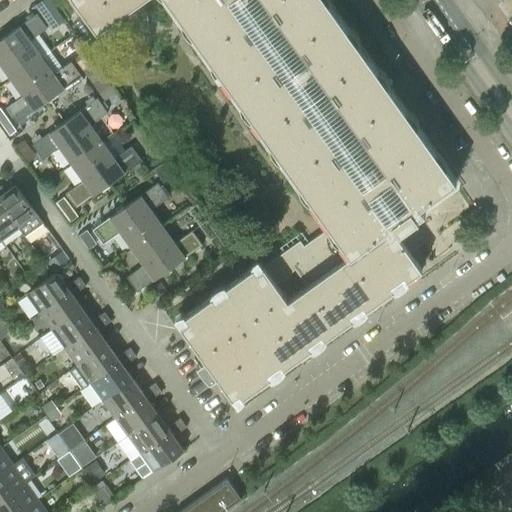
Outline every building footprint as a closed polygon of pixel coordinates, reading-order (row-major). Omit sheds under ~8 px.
[(210,380),(212,380),(217,376),(235,402),(407,278),(422,268),(396,233),(425,212),(420,206),(456,181),(326,0),(72,0),(96,33),(102,29),(106,34),(107,35),(108,35),(109,35),(110,35),(122,26),(124,28),(130,31),(137,31),(143,27),(146,20),(145,13),(138,4),(142,0),(168,0),(330,226),(303,245),(299,239),(264,265),(260,261),(177,320),(204,358),(196,364),(207,379),(208,380),(209,380),(210,380)] [(36,13),(4,36),(26,67),(41,56),(29,40),(47,27),(36,13)] [(3,37),(0,38),(0,63),(11,78),(26,67),(4,36),(3,37)] [(41,56),(26,67),(48,99),(81,75),(70,61),(61,67),(49,51),(41,56)] [(93,60),(81,69),(92,84),(104,75),(93,60)] [(23,95),(5,107),(16,122),(48,99),(26,67),(11,78),(23,95)] [(103,76),(93,84),(104,101),(116,92),(110,83),(109,84),(103,76)] [(102,141),(90,124),(107,112),(97,97),(64,121),(86,152),(102,141)] [(86,152),(64,121),(32,144),(42,159),(59,146),(71,163),(86,152)] [(24,139),(16,144),(23,155),(31,150),(24,139)] [(109,183),(141,160),(131,145),(114,158),(102,141),(86,152),(109,183)] [(109,183),(86,152),(71,163),(83,179),(66,192),(76,206),(109,183)] [(154,170),(163,182),(173,175),(164,163),(154,170)] [(162,226),(151,209),(168,197),(157,182),(125,205),(147,237),(162,226)] [(0,191),(0,200),(19,227),(24,235),(43,222),(37,214),(15,184),(2,194),(0,191)] [(0,238),(1,239),(19,227),(0,200),(0,238)] [(147,237),(125,205),(92,229),(103,243),(120,231),(132,247),(147,237)] [(169,268),(202,245),(191,230),(174,242),(162,226),(147,237),(169,268)] [(96,243),(87,230),(79,235),(88,249),(96,243)] [(169,268),(147,237),(132,247),(144,264),(126,276),(137,291),(169,268)] [(35,287),(26,293),(39,311),(69,290),(66,285),(56,272),(52,275),(35,287)] [(79,276),(72,281),(79,290),(85,285),(82,281),(79,276)] [(69,290),(39,311),(52,329),(82,307),(72,294),(79,290),(72,281),(66,285),(69,290)] [(82,307),(52,329),(64,346),(94,325),(91,321),(82,307)] [(104,311),(97,316),(104,325),(110,320),(107,316),(104,311)] [(94,325),(64,346),(77,364),(107,343),(97,330),(104,325),(97,316),(91,321),(94,325)] [(77,364),(69,370),(81,388),(90,382),(120,361),(116,356),(107,343),(77,364)] [(129,347),(123,352),(129,361),(136,356),(133,351),(129,347)] [(120,361),(90,382),(102,400),(132,378),(123,365),(129,361),(123,352),(116,356),(120,361)] [(132,378),(102,400),(115,417),(145,396),(142,391),(132,378)] [(154,382),(148,387),(154,396),(161,391),(157,386),(154,382)] [(115,417),(105,424),(117,442),(157,413),(148,400),(154,396),(148,387),(142,391),(145,396),(115,417)] [(157,413),(117,442),(130,460),(170,431),(167,426),(157,413)] [(98,456),(81,417),(63,426),(80,464),(98,456)] [(180,417),(173,422),(179,431),(186,426),(182,421),(180,417)] [(170,431),(130,460),(143,478),(153,471),(183,449),(173,436),(179,431),(173,422),(167,426),(170,431)] [(0,472),(12,464),(0,446),(0,472)] [(69,451),(56,460),(58,462),(64,462),(72,456),(69,451)] [(0,499),(25,481),(35,474),(22,457),(12,464),(0,472),(0,499)] [(220,511),(241,498),(226,478),(178,511),(220,511)] [(0,510),(1,511),(19,511),(37,499),(25,481),(0,499),(0,510)] [(112,500),(103,486),(94,492),(104,506),(112,500)] [(46,511),(37,499),(19,511),(46,511)]
